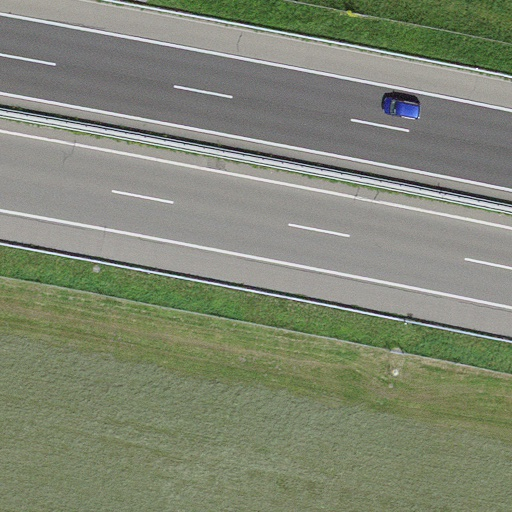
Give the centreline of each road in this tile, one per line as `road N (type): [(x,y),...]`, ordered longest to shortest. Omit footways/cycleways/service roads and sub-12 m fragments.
road 1 (motorway): [(0,174),(511,271)]
road 2 (motorway): [(511,152),(0,55)]
